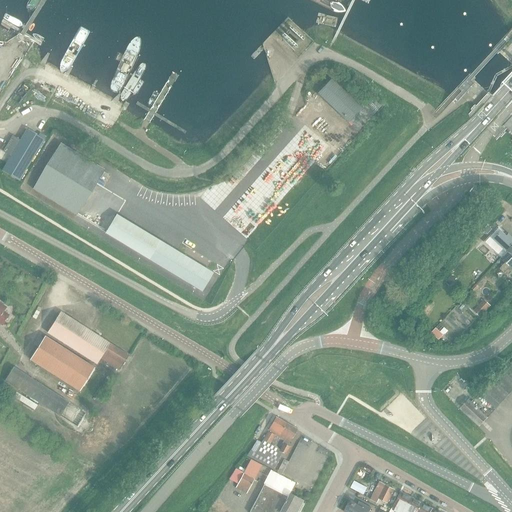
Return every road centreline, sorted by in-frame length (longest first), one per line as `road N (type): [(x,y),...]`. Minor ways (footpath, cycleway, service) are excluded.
road 1 (residential): [(339,53),(312,55),(211,168),(184,174),(152,170),(49,112),(0,125)]
road 2 (residential): [(296,415),(0,236)]
road 3 (tertiary): [(146,511),(289,353),(323,340),(351,344)]
road 4 (residential): [(231,303),(200,317),(0,211)]
road 5 (residential): [(511,505),(317,411),(296,415)]
road 6 (primary): [(122,511),(270,349)]
road 7 (primary): [(403,195),(302,301),(270,349)]
road 8 (primary): [(270,349),(387,229)]
road 9 (tertiary): [(511,497),(431,411),(427,362)]
road 10 (primary): [(387,229),(465,179),(511,182)]
road 11 (residential): [(464,511),(355,450)]
